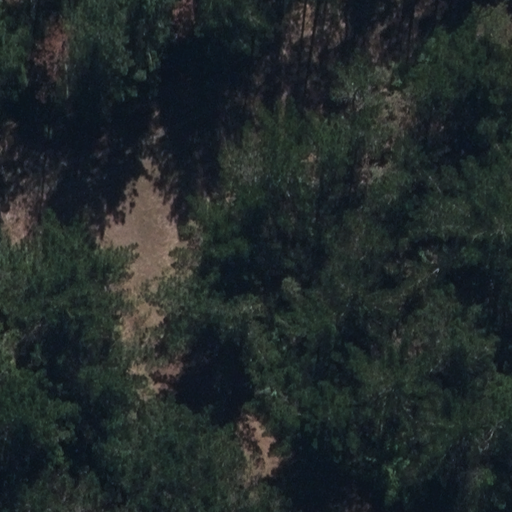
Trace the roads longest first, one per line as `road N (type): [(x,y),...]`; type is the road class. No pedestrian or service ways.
road 1 (track): [(511,28),(0,228)]
road 2 (unclassified): [(184,511),(0,305)]
